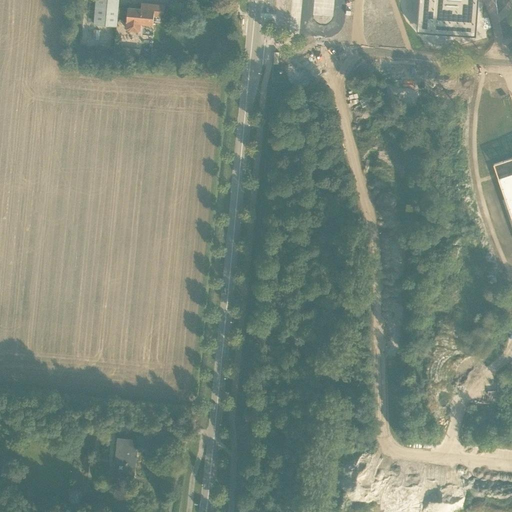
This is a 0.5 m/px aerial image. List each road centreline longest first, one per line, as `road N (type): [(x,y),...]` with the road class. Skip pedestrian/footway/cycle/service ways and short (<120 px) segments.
road 1 (unclassified): [(511,465),(401,454),(383,438),(377,232),(318,47)]
road 2 (tertiary): [(207,505),(256,0)]
